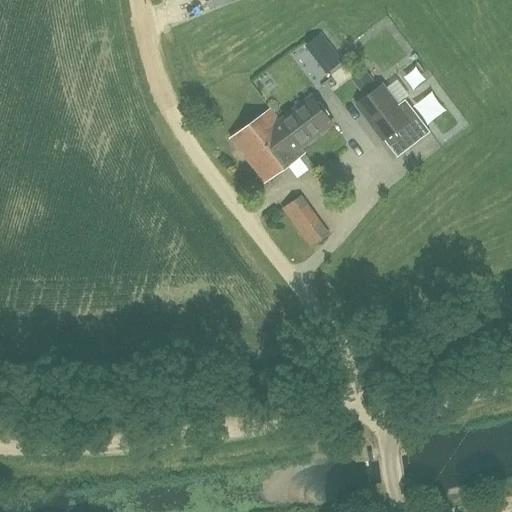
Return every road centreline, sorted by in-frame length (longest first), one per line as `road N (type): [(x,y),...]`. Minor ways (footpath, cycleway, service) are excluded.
road 1 (track): [(0,441),(122,440),(381,409)]
road 2 (unclassified): [(381,409),(359,367),(176,125)]
road 3 (unclassified): [(381,409),(511,382)]
road 4 (track): [(176,125),(142,0)]
